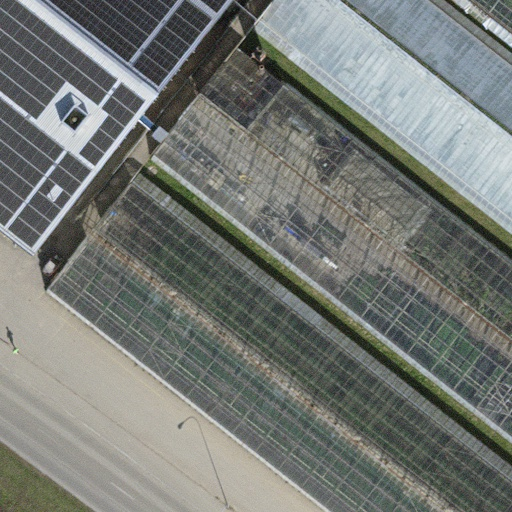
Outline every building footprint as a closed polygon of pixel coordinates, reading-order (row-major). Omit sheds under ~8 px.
[(216,0),(0,0),(0,179),(46,215),(216,0)] [(511,56),(440,0),(279,0),(256,30),(511,231),(511,56)] [(511,0),(456,0),(511,43),(511,0)] [(511,252),(247,46),(156,162),(511,440),(511,252)] [(511,511),(511,468),(141,175),(53,287),(337,511),(511,511)]
